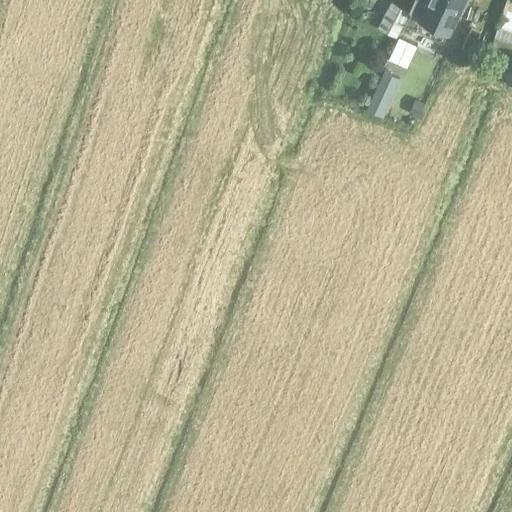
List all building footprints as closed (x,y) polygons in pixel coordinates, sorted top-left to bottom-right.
[(378,25),(397,35),(410,10),(391,0),(378,25)] [(413,0),(410,8),(422,14),(415,27),(443,40),(461,0),(413,0)] [(488,52),(511,61),(511,0),(505,0),(491,43),(488,52)] [(387,58),(395,62),(403,46),(394,42),(387,58)] [(385,67),(367,105),(385,113),(403,75),(385,67)]
